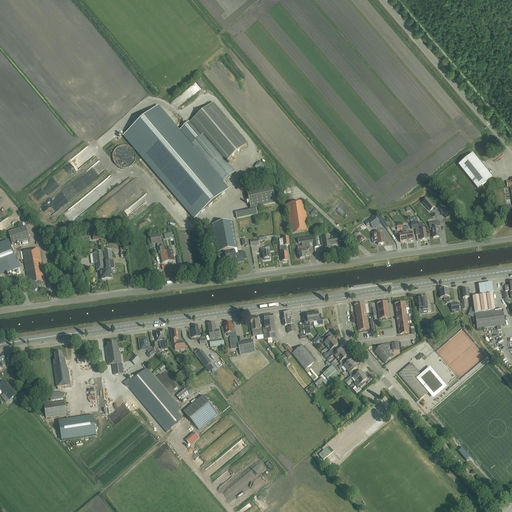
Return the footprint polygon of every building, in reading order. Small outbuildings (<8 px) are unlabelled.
[(192,196),(204,210),(228,190),(194,150),(195,150),(223,182),(235,172),(226,162),(246,144),(212,104),(191,121),(203,135),(200,137),(189,123),(179,131),(158,106),(124,136),(178,198),(182,195),(187,200),(192,196)] [(501,153),(495,158),(496,161),(488,168),(490,170),(505,157),(501,153)] [(473,154),(459,166),(478,189),(492,178),(473,154)] [(271,184),(246,189),(250,209),(275,203),(271,184)] [(422,203),(430,211),(434,207),(427,199),(422,203)] [(309,231),(304,201),(286,204),(290,234),(309,231)] [(130,218),(139,207),(136,204),(128,212),(126,210),(124,213),(130,218)] [(106,219),(109,217),(102,207),(100,208),(106,219)] [(442,207),(439,210),(446,218),(449,215),(442,207)] [(237,218),(257,214),(256,208),(235,213),(237,218)] [(371,226),(378,221),(374,216),(367,221),(371,226)] [(383,225),(387,222),(382,216),(378,219),(383,225)] [(234,254),(235,254),(234,251),(234,249),(237,248),(232,221),(212,224),(217,252),(229,250),(230,252),(225,253),(226,261),(235,260),(234,254)] [(432,230),(433,238),(439,237),(439,233),(440,233),(439,227),(440,227),(439,222),(429,223),(430,230),(432,230)] [(421,240),(427,239),(426,238),(429,238),(428,234),(426,234),(425,225),(423,226),(422,223),(419,223),(419,229),(420,236),(421,236),(421,240)] [(407,241),(404,226),(403,226),(403,225),(397,226),(397,229),(402,228),(402,232),(404,232),(404,233),(399,234),(400,242),(407,241)] [(404,226),(407,241),(413,241),(412,232),(407,233),(407,232),(408,231),(407,226),(406,226),(406,225),(404,226)] [(26,226),(8,232),(12,244),(30,238),(26,226)] [(383,235),(382,235),(382,232),(372,233),(373,238),(372,238),(373,241),(373,242),(377,242),(378,245),(384,244),(383,235)] [(162,242),(160,234),(150,236),(152,244),(162,242)] [(313,241),(312,236),(298,238),(298,243),(301,243),(302,246),(297,247),(298,250),(297,251),(298,255),(299,254),(300,259),(305,258),(304,257),(310,256),(309,249),(310,249),(309,243),(313,242),(313,241)] [(330,239),(329,236),(321,238),(323,249),(331,248),(331,245),(337,244),(336,238),(330,239)] [(288,260),(287,252),(286,245),(289,245),(288,237),(283,237),(284,245),(279,246),(280,253),(282,261),(288,260)] [(9,241),(0,244),(0,273),(20,266),(16,256),(14,257),(9,241)] [(163,263),(168,262),(174,261),(172,251),(171,247),(168,248),(169,251),(164,252),(163,246),(157,247),(159,254),(161,254),(163,263)] [(41,282),(45,282),(39,249),(23,251),(28,281),(29,280),(30,284),(32,284),(33,290),(35,291),(37,291),(38,290),(38,288),(42,287),(41,282)] [(101,279),(107,279),(112,278),(111,268),(114,268),(114,265),(113,265),(111,250),(104,251),(106,267),(105,267),(104,267),(102,251),(94,252),(96,267),(97,267),(98,270),(100,270),(101,279)] [(234,254),(235,260),(236,263),(244,261),(242,253),(235,254),(234,254)] [(444,298),(444,300),(444,301),(446,301),(446,303),(449,303),(448,289),(439,290),(440,299),(444,298)] [(492,294),(480,296),(472,297),(477,330),(497,327),(497,331),(501,330),(500,326),(505,325),(504,318),(502,310),(495,311),(492,294)] [(416,303),(417,303),(419,303),(420,309),(422,308),(422,311),(427,310),(428,313),(431,312),(430,305),(427,306),(425,298),(418,299),(416,299),(416,300),(416,303)] [(377,304),(378,312),(388,310),(387,303),(388,303),(388,302),(377,304)] [(388,310),(378,312),(379,319),(389,318),(388,310)] [(291,313),(286,313),(284,313),(283,314),(282,314),(283,318),(283,319),(282,319),(283,321),(284,321),(284,326),(287,326),(287,328),(288,333),(296,332),(295,327),(294,324),(294,320),(293,321),(291,313)] [(318,313),(312,314),(313,323),(318,322),(318,325),(323,325),(322,318),(319,319),(318,313)] [(309,323),(313,323),(312,314),(306,315),(307,321),(304,321),(306,335),(309,334),(308,327),(310,327),(309,323)] [(270,330),(268,316),(264,316),(266,329),(267,329),(267,334),(264,334),(265,339),(272,338),(272,333),(271,333),(271,330),(270,330)] [(254,337),(262,336),(262,329),(260,330),(259,317),(250,318),(252,331),(253,331),(254,337)] [(232,331),(231,322),(224,323),(226,333),(228,333),(228,336),(230,336),(232,349),(239,348),(240,355),(255,352),(253,340),(238,343),(237,337),(236,337),(235,331),(232,331)] [(209,338),(220,337),(219,331),(216,331),(215,323),(207,324),(209,338)] [(192,337),(201,336),(200,329),(198,330),(198,325),(192,326),(193,331),(191,331),(192,337)] [(175,350),(185,348),(184,341),(176,342),(176,339),(179,339),(177,330),(171,331),(172,339),(173,347),(175,346),(175,350)] [(165,340),(164,331),(163,331),(160,331),(160,332),(156,333),(157,341),(160,341),(160,346),(165,346),(165,340)] [(328,347),(335,341),(332,337),(328,339),(326,337),(321,341),(323,344),(324,343),(328,347)] [(150,358),(156,353),(152,349),(152,347),(149,348),(148,338),(139,339),(141,351),(149,349),(150,353),(147,354),(150,358)] [(224,346),(223,340),(209,342),(210,348),(224,346)] [(327,354),(329,356),(336,349),(335,347),(338,344),(335,341),(328,347),(331,351),(327,354)] [(428,341),(417,348),(419,351),(417,352),(419,355),(423,353),(426,358),(435,352),(428,341)] [(117,343),(112,343),(107,344),(108,347),(105,347),(108,365),(113,365),(114,375),(124,374),(123,363),(122,363),(121,352),(120,352),(119,348),(118,348),(117,343)] [(380,358),(387,351),(382,345),(375,352),(380,358)] [(270,347),(268,350),(274,358),(277,356),(270,347)] [(302,347),(292,355),(305,371),(315,363),(317,361),(304,347),(303,348),(302,347)] [(334,355),(337,358),(344,352),(341,348),(338,351),(336,349),(329,356),(325,359),(328,362),(331,359),(330,358),(334,355)] [(201,351),(196,354),(205,368),(210,365),(201,351)] [(387,351),(380,358),(385,364),(392,357),(387,351)] [(347,356),(344,352),(337,358),(340,362),(339,363),(341,365),(346,360),(344,358),(347,356)] [(435,355),(436,372),(443,381),(445,381),(448,378),(451,381),(457,376),(453,372),(452,372),(436,352),(434,354),(433,355),(435,355)] [(57,387),(71,385),(68,368),(67,368),(66,361),(65,361),(65,357),(63,357),(62,353),(55,355),(56,361),(54,361),(55,365),(54,365),(57,387)] [(347,370),(354,364),(351,360),(348,362),(346,360),(341,365),(339,367),(340,369),(344,366),(347,370)] [(411,363),(398,374),(420,400),(430,391),(433,395),(443,387),(429,371),(421,378),(419,375),(420,374),(411,363)] [(357,368),(354,364),(347,370),(350,373),(349,374),(351,376),(356,372),(354,370),(357,368)] [(332,384),(341,376),(332,367),(323,375),(332,384)] [(177,412),(181,409),(147,368),(131,381),(126,385),(127,385),(167,433),(183,419),(177,412)] [(183,369),(177,374),(183,383),(190,379),(183,369)] [(354,377),(357,381),(364,375),(361,371),(358,374),(356,372),(351,376),(353,378),(354,377)] [(11,375),(6,379),(13,387),(18,382),(11,375)] [(364,375),(357,381),(360,385),(359,386),(361,388),(366,383),(364,381),(367,378),(364,375)] [(319,377),(314,382),(313,383),(317,387),(323,381),(319,377)] [(8,386),(2,391),(4,394),(9,400),(15,395),(8,386)] [(180,401),(189,394),(184,388),(175,395),(180,401)] [(219,414),(216,411),(203,396),(184,412),(199,430),(219,414)] [(64,401),(44,404),(46,418),(67,415),(66,411),(64,401)] [(140,413),(142,412),(136,404),(134,405),(140,413)] [(93,416),(58,421),(61,441),(96,436),(93,416)] [(355,439),(359,435),(352,425),(340,434),(345,442),(353,437),(355,439)] [(195,431),(185,438),(191,446),(201,439),(195,431)] [(329,447),(319,456),(323,461),(334,452),(329,447)] [(458,451),(466,461),(469,458),(462,449),(458,451)]
